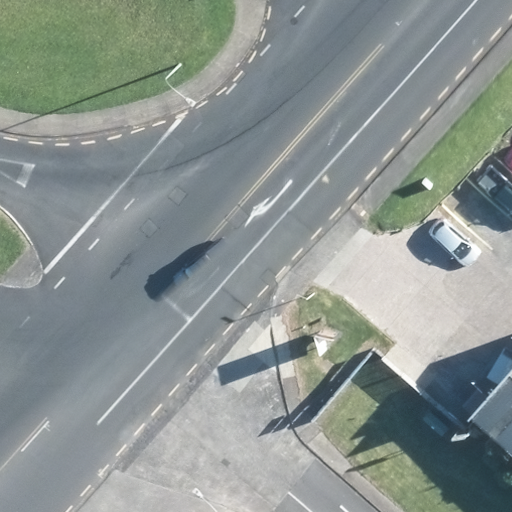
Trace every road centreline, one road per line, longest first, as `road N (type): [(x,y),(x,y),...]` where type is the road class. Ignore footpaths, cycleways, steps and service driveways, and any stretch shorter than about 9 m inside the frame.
road 1 (secondary): [(428,0),(233,227)]
road 2 (secondary): [(233,227),(53,414)]
road 3 (secondary): [(0,157),(233,227)]
